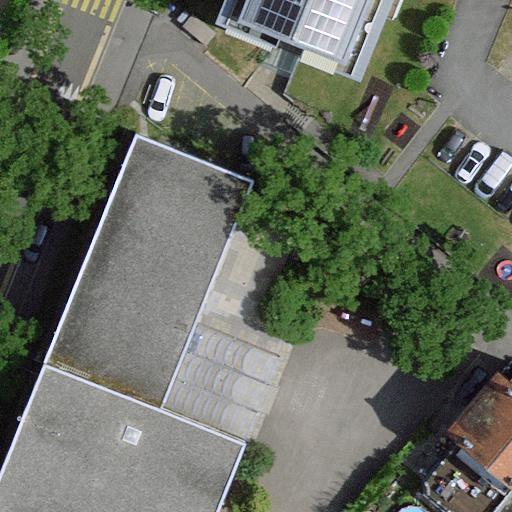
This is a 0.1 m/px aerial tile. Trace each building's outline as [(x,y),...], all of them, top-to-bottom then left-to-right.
[(0,0),(0,4),(13,9),(16,0),(0,0)] [(222,0),(215,18),(352,73),(381,0),(222,0)] [(137,131),(47,357),(162,403),(253,177),(137,131)] [(205,420),(162,403),(47,357),(40,374),(0,473),(0,511),(218,511),(249,437),(205,420)] [(476,366),(429,423),(510,491),(511,488),(511,364),(505,358),(489,377),(476,366)]
